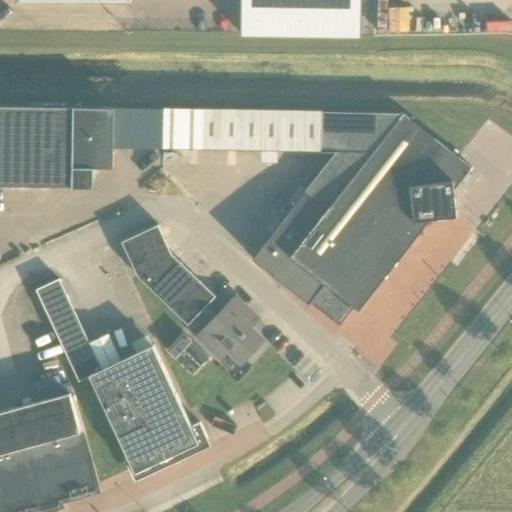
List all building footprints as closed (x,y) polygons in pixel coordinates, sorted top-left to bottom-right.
[(242,33),(361,36),(361,0),(242,0),(242,32),(242,33)] [(116,106),(0,103),(0,184),(73,186),(74,182),(90,182),(90,167),(94,167),(94,166),(114,167),(116,106)] [(164,108),(163,148),(202,148),(322,151),(323,111),(203,108),(164,108)] [(336,152),(254,257),(310,302),(311,302),(313,298),(340,319),(352,303),(355,305),(360,309),(394,265),(402,255),(431,219),(458,216),(454,185),(458,184),(470,169),(472,167),(407,115),(404,113),(323,111),(322,151),(336,152)] [(188,324),(202,310),(214,321),(217,318),(205,307),(216,295),(172,252),(159,224),(122,241),(138,276),(188,324)] [(191,425),(154,344),(102,369),(60,278),(37,289),(80,380),(90,375),(136,472),(208,438),(200,421),(191,425)] [(250,311),(236,298),(217,318),(214,321),(199,337),(220,357),(221,356),(220,355),(228,347),(242,360),(262,340),(242,320),(250,311)] [(210,357),(184,332),(167,350),(193,375),(210,357)] [(58,499),(97,489),(70,392),(0,411),(0,511),(10,511),(39,504),(40,509),(59,503),(58,499)]
